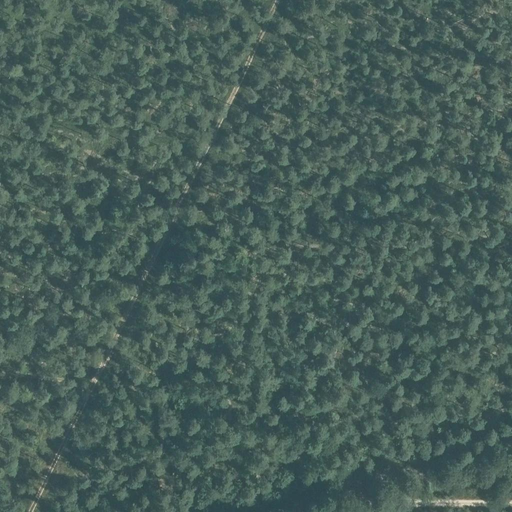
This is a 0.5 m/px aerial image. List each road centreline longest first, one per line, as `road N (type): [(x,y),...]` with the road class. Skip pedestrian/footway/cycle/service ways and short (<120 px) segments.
road 1 (track): [(88,385),(277,0)]
road 2 (track): [(28,511),(88,385)]
road 3 (track): [(372,511),(511,502)]
